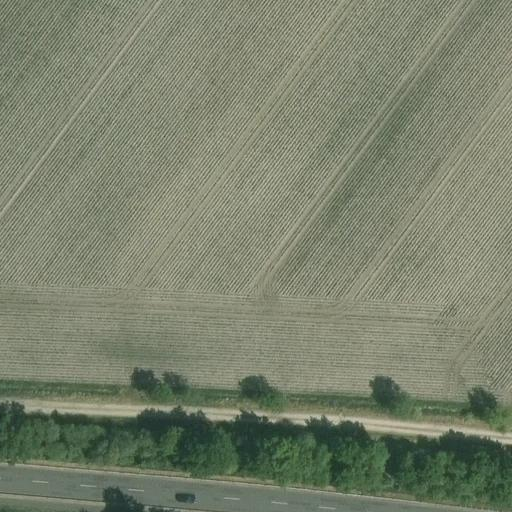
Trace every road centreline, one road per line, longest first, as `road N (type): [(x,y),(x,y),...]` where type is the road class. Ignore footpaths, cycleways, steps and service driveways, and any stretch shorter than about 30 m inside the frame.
road 1 (track): [(511,440),(400,427),(0,414)]
road 2 (tertiary): [(0,481),(315,511)]
